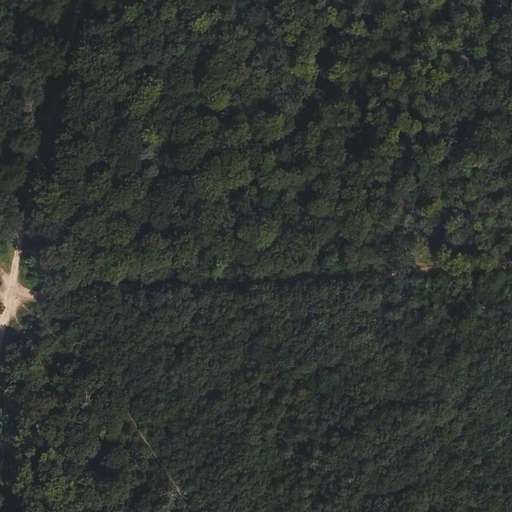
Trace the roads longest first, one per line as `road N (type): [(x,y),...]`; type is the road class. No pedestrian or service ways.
road 1 (track): [(11,289),(511,262)]
road 2 (track): [(81,0),(11,289)]
road 3 (track): [(11,289),(91,356),(155,450),(185,511)]
road 4 (track): [(0,268),(96,511)]
